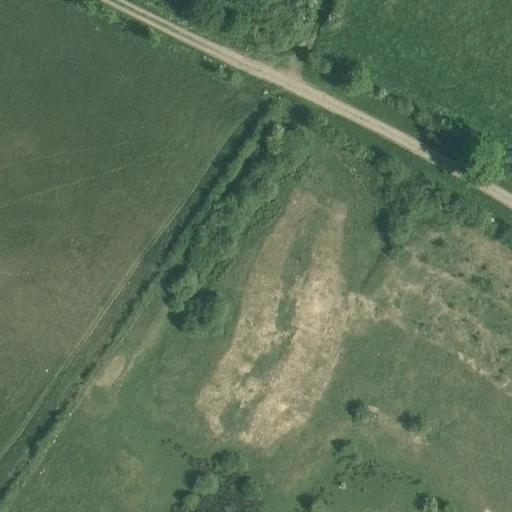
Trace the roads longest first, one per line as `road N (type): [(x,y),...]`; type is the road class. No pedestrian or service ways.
road 1 (track): [(283,80),(511,198)]
road 2 (track): [(112,0),(283,80)]
